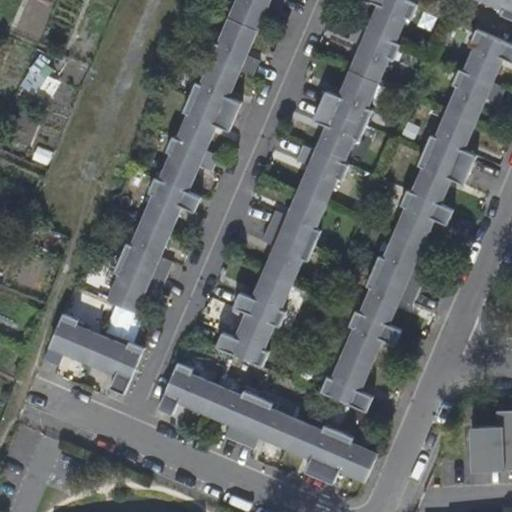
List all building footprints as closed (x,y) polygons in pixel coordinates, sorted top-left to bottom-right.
[(72,0),(63,0),(52,33),(67,38),(79,2),(72,0)] [(238,0),(230,21),(258,34),(266,15),(262,13),(266,6),(282,13),(287,0),(238,0)] [(376,14),(371,25),(400,37),(408,19),(413,21),(419,6),(403,0),(366,0),(366,1),(382,7),(379,15),(376,14)] [(498,16),(511,21),(511,0),(476,0),(500,10),(498,16)] [(230,21),(228,25),(257,37),(258,34),(230,21)] [(257,37),(228,25),(219,46),(214,44),(207,60),(212,62),(241,74),(254,80),(260,65),(243,58),(247,51),(250,52),(257,37)] [(400,37),(371,25),(368,32),(398,44),(400,37)] [(398,44),(368,32),(356,27),(350,42),(366,49),(363,56),(359,54),(352,72),(381,84),(391,59),(396,61),(403,46),(398,44)] [(476,48),(468,67),(498,79),(503,66),(500,65),(503,57),(511,61),(511,44),(478,30),(472,46),(476,48)] [(37,60),(26,83),(55,98),(66,75),(37,60)] [(212,62),(206,77),(234,90),(241,74),(212,62)] [(498,79),(468,67),(466,72),(495,85),(498,79)] [(495,85),(466,72),(461,71),(455,85),(460,88),(449,113),(478,125),(486,107),(482,105),(485,98),(502,105),(508,90),(495,85)] [(352,72),(350,77),(378,90),(381,84),(352,72)] [(234,90),(206,77),(202,87),(196,85),(190,99),(237,119),(243,104),(227,96),(230,90),(234,91),(234,90)] [(378,90),(350,77),(343,92),(347,93),(345,101),(328,94),(322,109),(367,129),(374,112),(370,110),(378,90)] [(189,116),(183,130),(212,142),(215,135),(211,133),(214,126),(231,133),(237,119),(190,99),(184,114),(189,116)] [(332,131),(331,132),(356,142),(361,145),(367,129),(322,109),(316,124),(332,131)] [(449,113),(447,119),(476,132),(478,125),(449,113)] [(476,132),(447,119),(439,138),(434,136),(428,151),(475,171),(481,156),(464,149),(467,142),(471,143),(476,132)] [(212,142),(183,130),(179,140),(207,153),(212,142)] [(356,142),(331,132),(329,137),(325,136),(318,154),(346,166),(356,142)] [(172,155),(165,172),(194,185),(198,174),(194,172),(197,166),(214,173),(220,158),(207,153),(179,140),(173,138),(167,152),(172,155)] [(308,175),(305,183),(334,195),(340,181),(345,183),(351,168),(346,166),(318,154),(305,149),(299,163),(315,170),(312,177),(308,175)] [(475,171),(428,151),(422,166),(427,168),(425,173),(450,184),(452,179),(468,186),(475,171)] [(194,185),(165,172),(161,180),(191,192),(194,185)] [(425,173),(416,193),(445,205),(453,188),(449,186),(450,184),(425,173)] [(155,194),(145,217),(174,230),(181,213),(178,212),(181,205),(197,212),(203,197),(191,192),(161,180),(157,178),(150,192),(155,194)] [(305,183),(301,194),(329,206),(334,195),(305,183)] [(403,226),(432,238),(436,227),(433,226),(436,218),(452,225),(458,211),(445,205),(416,193),(412,191),(405,206),(410,208),(403,226)] [(277,215),(274,221),(320,241),(323,234),(318,232),(329,206),(301,194),(292,213),(296,215),(293,222),(277,215)] [(174,230),(145,217),(143,219),(173,232),(174,230)] [(173,232),(143,219),(132,244),(127,242),(120,256),(169,278),(175,263),(159,256),(162,249),(165,250),(173,232)] [(274,221),(271,230),(317,249),(320,241),(274,221)] [(429,246),(432,238),(403,226),(400,233),(429,246)] [(267,272),(296,285),(305,262),(311,263),(317,249),(271,230),(270,231),(265,244),(281,251),(278,258),(274,257),(267,272)] [(379,268),(426,289),(431,277),(414,270),(417,263),(421,264),(429,246),(400,233),(389,259),(384,257),(379,268)] [(120,256),(119,258),(168,280),(169,278),(120,256)] [(168,280),(119,258),(113,271),(118,273),(107,297),(140,311),(147,294),(144,293),(147,286),(163,292),(168,280)] [(425,291),(426,289),(379,268),(378,272),(425,291)] [(295,287),(296,285),(267,272),(266,275),(295,287)] [(366,314),(395,326),(403,308),(399,306),(402,298),(419,305),(425,291),(378,272),(372,287),(377,289),(366,314)] [(249,316),(277,328),(282,330),(289,315),(284,313),(295,287),(266,275),(258,294),(262,296),(259,303),(242,296),(236,311),(249,316)] [(64,311),(64,313),(78,319),(79,318),(64,311)] [(360,315),(407,336),(409,331),(395,326),(366,314),(361,312),(360,315)] [(64,313),(45,357),(58,362),(65,346),(74,349),(72,354),(91,362),(102,334),(76,323),(78,319),(64,313)] [(402,346),(407,336),(360,315),(355,327),(360,329),(350,355),(378,367),(386,348),(382,346),(386,340),(402,346)] [(248,318),(276,331),(277,328),(249,316),(248,318)] [(267,352),(276,331),(248,318),(241,334),(245,336),(242,343),(225,336),(219,351),(266,369),(272,354),(267,352)] [(111,385),(125,391),(143,350),(129,343),(128,345),(102,334),(91,362),(108,369),(110,365),(118,368),(111,385)] [(129,343),(143,350),(144,347),(129,340),(129,343)] [(346,363),(374,376),(378,367),(350,355),(346,363)] [(178,361),(176,366),(217,385),(217,383),(192,372),(194,368),(178,361)] [(371,385),(374,376),(346,363),(339,380),(334,378),(328,393),(375,412),(381,398),(364,390),(367,383),(371,385)] [(176,366),(159,406),(174,412),(180,398),(188,401),(186,404),(205,413),(217,385),(176,366)] [(217,385),(256,403),(258,396),(244,390),(242,395),(217,383),(217,385)] [(217,385),(205,413),(224,421),(226,418),(232,421),(226,435),(240,440),(256,403),(217,385)] [(256,403),(296,422),(297,419),(270,407),(272,402),(258,396),(256,403)] [(284,448),(296,422),(256,403),(240,440),(253,446),(259,433),(267,436),(265,440),(284,448)] [(511,408),(497,409),(498,426),(471,427),(472,471),(511,469),(511,408)] [(296,422),(335,440),(339,432),(325,426),(323,430),(297,419),(296,422)] [(321,475),(335,440),(296,422),(284,448),(303,457),(305,453),(311,456),(306,469),(321,475)] [(335,440),(376,459),(378,454),(352,443),(353,438),(339,432),(335,440)] [(365,484),(376,459),(335,440),(321,475),(334,480),(340,469),(347,473),(346,476),(365,484)]
